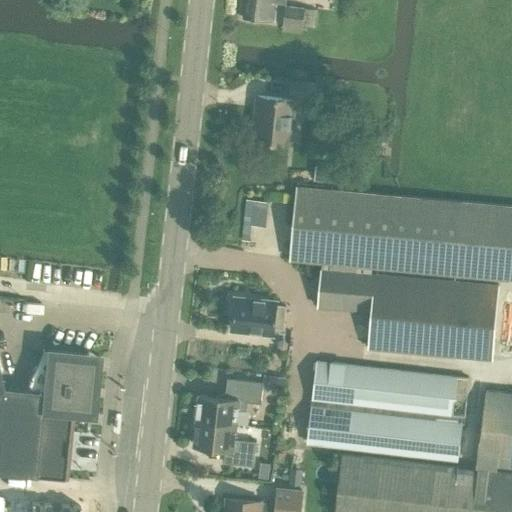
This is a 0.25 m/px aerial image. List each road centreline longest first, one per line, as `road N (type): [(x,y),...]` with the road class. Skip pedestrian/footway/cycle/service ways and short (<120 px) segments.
road 1 (tertiary): [(145,511),(203,0)]
road 2 (unknown): [(175,244),(273,260),(319,334),(359,357),(511,373)]
road 3 (track): [(131,304),(0,295)]
